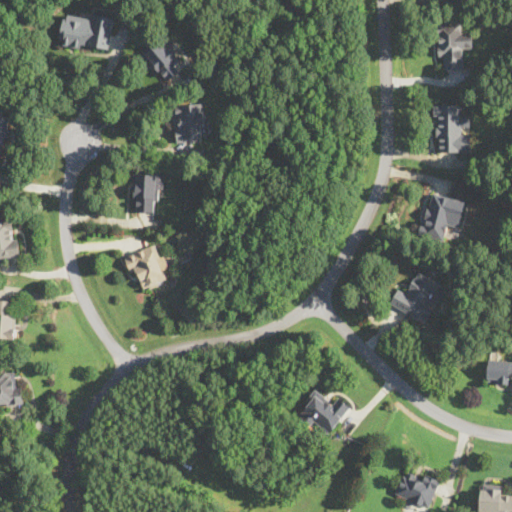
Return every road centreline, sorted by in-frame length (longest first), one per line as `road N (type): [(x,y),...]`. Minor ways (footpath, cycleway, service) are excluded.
road 1 (residential): [(70,511),(80,431),(129,365),(280,323),(315,301),(340,265),(387,154),(383,0)]
road 2 (residential): [(84,126),(67,191),(71,262),(93,315),(129,365)]
road 3 (residential): [(511,434),(439,413),(315,301)]
